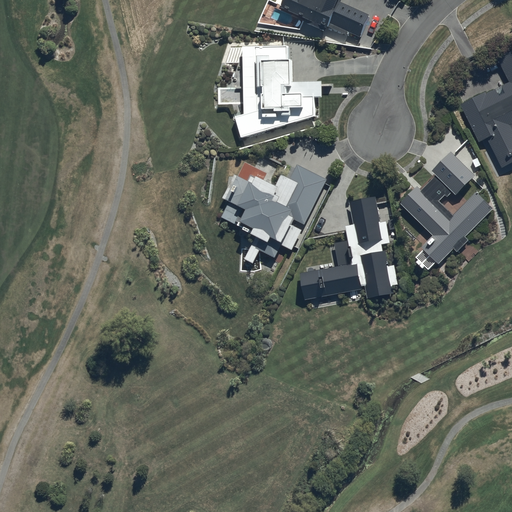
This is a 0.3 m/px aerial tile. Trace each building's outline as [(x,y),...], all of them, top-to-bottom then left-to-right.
[(285,0),(281,8),(329,30),(330,27),(349,36),(350,33),(360,37),(370,16),(341,2),(341,0),(285,0)] [(313,99),(323,98),(322,82),(292,84),(291,61),(288,61),(287,46),(242,50),(243,115),(235,118),(241,138),(315,118),(313,99)] [(511,51),(497,59),(509,83),(484,95),(484,94),(461,105),(471,126),(469,127),(472,134),(474,133),(479,143),(487,139),(501,169),(511,163),(511,51)] [(476,177),(450,153),(432,172),(436,176),(421,191),(417,187),(401,204),(434,237),(422,248),(424,250),(416,259),(419,261),(417,263),(424,270),(426,267),(429,270),(436,263),(439,266),(454,250),(457,253),(469,241),(465,238),(494,209),(477,193),(454,216),(440,202),(446,196),(448,197),(452,193),(456,196),(476,177)] [(248,182),(235,175),(223,198),(230,202),(222,218),(256,238),(244,259),(254,265),(261,252),(274,260),(282,246),(291,251),(302,231),(293,226),(296,222),(304,227),(328,181),(298,165),(290,179),(282,175),(275,188),(252,175),(248,182)] [(376,199),(351,203),(355,226),(346,227),(349,242),(335,245),(339,267),(301,274),(305,301),(363,290),(362,287),(365,287),(368,300),(395,295),(393,287),(399,286),(396,267),(388,268),(384,247),(391,246),(387,223),(381,224),(376,199)]
